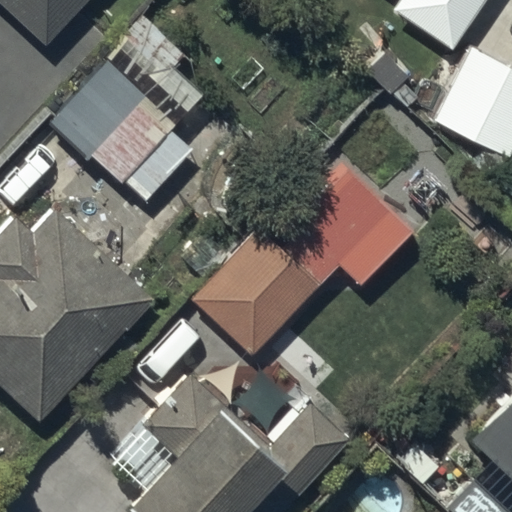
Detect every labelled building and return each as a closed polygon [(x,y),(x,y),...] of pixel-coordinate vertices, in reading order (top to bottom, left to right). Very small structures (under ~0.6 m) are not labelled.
[(0,0),(0,1),(41,39),(77,0),(0,0)] [(448,42),(475,0),(387,0),(386,1),(448,42)] [(106,53),(45,118),(83,153),(87,149),(118,178),(122,175),(142,194),(190,142),(168,122),(199,89),(168,60),(181,45),(141,7),(102,49),(106,53)] [(471,159),(496,171),(511,137),(511,62),(466,40),(429,115),(480,140),(471,159)] [(511,137),(496,171),(491,180),(511,190),(511,137)] [(248,345),(333,256),(357,279),(411,223),(343,159),(290,215),(299,222),(278,244),(258,225),(193,293),(248,345)] [(0,380),(36,414),(147,292),(48,201),(29,222),(11,206),(0,218),(0,380)] [(187,366),(138,420),(163,443),(115,495),(133,511),(268,511),(344,430),(303,392),(263,436),(187,366)] [(511,385),(465,432),(511,477),(511,385)]
